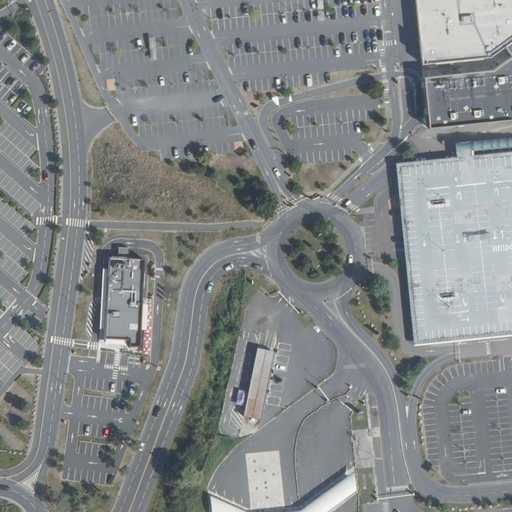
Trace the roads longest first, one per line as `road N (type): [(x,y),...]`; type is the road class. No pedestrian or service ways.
road 1 (unclassified): [(45,0),(65,66),(79,174),(46,452)]
road 2 (unclassified): [(277,230),(215,251),(193,274),(177,359),(119,511)]
road 3 (unclassified): [(137,511),(196,352),(208,282),(236,261),(275,270)]
road 4 (unclassified): [(511,489),(444,493),(421,482),(396,379),(350,321),(339,286)]
road 5 (unclassified): [(305,293),(382,383),(395,490),(406,511)]
road 6 (unclassified): [(339,286),(356,253),(342,221),(310,208),(277,230)]
